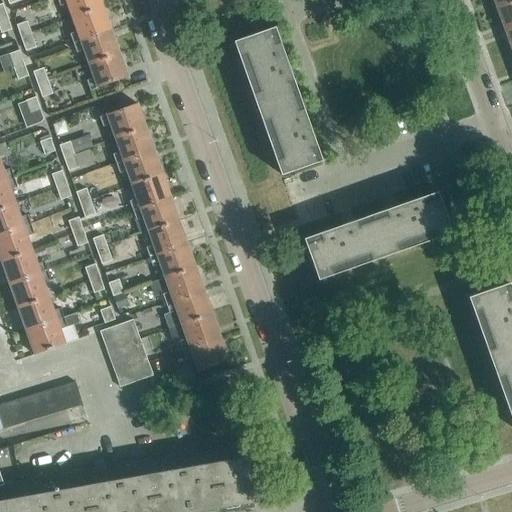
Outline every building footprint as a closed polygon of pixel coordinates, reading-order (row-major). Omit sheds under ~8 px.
[(102,6),(100,0),(57,0),(60,6),(67,3),(72,17),(102,6)] [(511,1),(496,8),(504,31),(511,27),(511,1)] [(111,30),(102,6),(72,17),(77,31),(70,34),(73,43),(111,30)] [(11,29),(7,18),(0,20),(0,29),(1,32),(11,29)] [(32,34),(27,21),(22,23),(16,25),(21,38),(32,34)] [(234,42),(257,108),(298,94),(274,27),(234,42)] [(119,53),(111,30),(73,43),(77,52),(83,50),(88,64),(119,53)] [(36,47),(32,34),(21,38),(25,50),(30,48),(30,49),(36,47)] [(24,65),(19,50),(8,54),(14,68),(24,65)] [(127,77),(119,53),(88,64),(93,78),(86,80),(90,90),(127,77)] [(28,75),(24,65),(14,68),(18,79),(28,75)] [(48,81),(43,67),(33,71),(38,85),(48,81)] [(52,94),(48,81),(38,85),(42,96),(43,97),(52,94)] [(75,106),(71,92),(47,100),(52,114),(75,106)] [(321,160),(298,94),(257,108),(281,175),(321,160)] [(40,110),(35,97),(31,98),(25,100),(30,114),(35,112),(40,110)] [(110,124),(115,138),(145,127),(137,103),(99,117),(103,126),(110,124)] [(154,150),(145,127),(115,138),(120,152),(113,154),(116,163),(154,150)] [(94,148),(89,135),(59,145),(64,158),(74,154),(94,148)] [(55,151),(50,138),(40,142),(45,155),(55,151)] [(162,173),(154,150),(116,163),(119,173),(126,170),(131,184),(162,173)] [(79,167),(74,154),(64,158),(68,171),(79,167)] [(0,181),(13,177),(10,168),(3,171),(0,162),(0,181)] [(67,185),(62,171),(51,174),(56,188),(67,185)] [(170,197),(162,173),(131,184),(136,198),(129,201),(133,210),(170,197)] [(17,187),(13,177),(0,181),(0,208),(15,203),(10,190),(17,187)] [(71,196),(67,185),(56,188),(61,200),(71,196)] [(91,201),(86,188),(76,192),(81,205),(91,201)] [(437,192),(371,215),(385,256),(451,232),(437,192)] [(178,220),(170,197),(133,210),(136,220),(143,217),(148,231),(178,220)] [(95,213),(91,201),(81,205),(85,216),(95,213)] [(20,217),(15,203),(0,208),(0,234),(30,224),(27,215),(20,217)] [(385,256),(371,215),(304,239),(318,279),(385,256)] [(83,231),(78,217),(68,221),(73,235),(83,231)] [(187,243),(178,220),(148,231),(153,245),(146,247),(149,257),(187,243)] [(33,234),(30,224),(0,234),(0,259),(1,261),(31,250),(26,236),(33,234)] [(87,243),(83,231),(73,235),(77,246),(87,243)] [(107,248),(103,235),(93,238),(97,251),(107,248)] [(195,267),(187,243),(149,257),(153,266),(160,264),(165,277),(195,267)] [(111,260),(107,248),(97,251),(101,264),(111,260)] [(36,264),(31,250),(1,261),(9,284),(46,271),(43,261),(36,264)] [(100,278),(94,263),(85,267),(90,282),(100,278)] [(203,290),(195,267),(165,277),(169,291),(163,294),(166,303),(203,290)] [(50,280),(46,271),(9,284),(17,308),(48,297),(43,283),(50,280)] [(104,289),(100,278),(90,282),(93,293),(99,291),(104,289)] [(123,292),(119,279),(108,283),(113,296),(123,292)] [(511,356),(511,291),(509,283),(468,297),(492,364),(511,356)] [(203,290),(166,303),(169,313),(163,316),(168,329),(181,324),(190,321),(212,313),(203,290)] [(115,300),(118,307),(129,303),(126,296),(115,300)] [(53,310),(48,297),(17,308),(26,331),(63,318),(60,308),(53,310)] [(114,319),(110,306),(105,308),(100,310),(104,323),(114,319)] [(34,354),(65,344),(59,329),(79,322),(76,313),(63,318),(26,331),(34,354)] [(220,336),(214,321),(212,313),(181,324),(186,338),(179,340),(182,350),(220,336)] [(137,333),(133,321),(132,319),(122,323),(126,334),(127,337),(137,333)] [(126,334),(122,323),(99,331),(103,343),(126,334)] [(142,347),(137,333),(127,337),(130,345),(132,351),(142,347)] [(130,345),(127,337),(126,334),(103,343),(107,354),(130,345)] [(228,360),(220,336),(182,350),(186,359),(193,357),(198,371),(228,360)] [(134,356),(132,351),(130,345),(107,354),(111,365),(134,356)] [(147,361),(142,347),(132,351),(134,356),(137,365),(147,361)] [(138,367),(137,365),(134,356),(111,365),(115,376),(138,367)] [(511,356),(492,364),(511,420),(511,356)] [(152,375),(147,361),(137,365),(138,367),(142,379),(152,375)] [(142,379),(138,367),(115,376),(119,387),(142,379)] [(82,404),(75,381),(63,385),(70,408),(82,404)] [(70,408),(63,385),(52,388),(59,411),(70,408)] [(59,411),(52,388),(40,392),(47,415),(59,411)] [(47,415),(40,392),(29,395),(36,418),(47,415)] [(36,418),(29,395),(17,399),(24,422),(36,418)] [(24,422),(17,399),(6,402),(13,425),(24,422)] [(13,425),(6,402),(0,404),(0,425),(1,429),(13,425)] [(243,442),(53,475),(52,467),(28,471),(30,480),(2,485),(0,485),(0,511),(212,511),(253,505),(252,501),(253,501),(251,487),(255,486),(251,466),(247,466),(243,442)]
